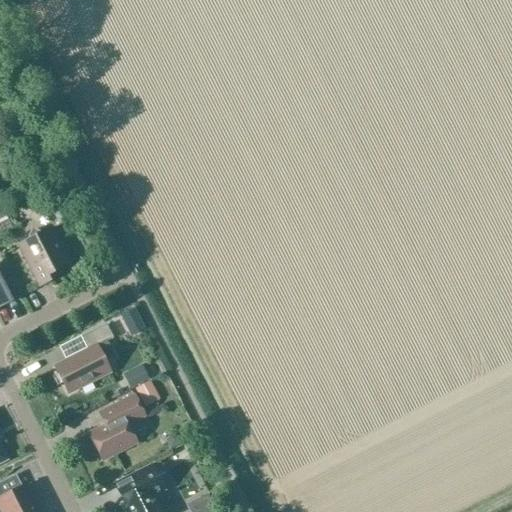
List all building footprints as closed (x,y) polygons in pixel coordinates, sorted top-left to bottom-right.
[(30,153),(22,157),(28,171),(37,167),(30,153)] [(60,225),(71,220),(65,209),(54,215),(60,225)] [(29,242),(16,249),(37,290),(59,279),(56,273),(68,267),(50,232),(41,236),(40,233),(39,233),(39,232),(38,232),(37,231),(36,231),(35,231),(34,231),(33,231),(32,231),(31,231),(31,232),(30,232),(29,233),(28,234),(28,235),(28,236),(27,236),(27,237),(27,238),(28,239),(29,242)] [(0,308),(8,304),(0,287),(0,308)] [(122,317),(131,337),(144,331),(134,310),(122,317)] [(110,352),(106,344),(111,342),(104,329),(79,341),(85,353),(52,370),(66,397),(108,376),(100,361),(107,357),(110,352)] [(140,366),(127,372),(135,387),(147,380),(140,366)] [(149,383),(135,390),(142,404),(156,397),(149,383)] [(87,437),(100,464),(134,446),(125,428),(142,420),(131,399),(109,410),(115,422),(87,437)] [(166,443),(169,450),(180,445),(174,434),(167,438),(166,443)] [(150,468),(112,487),(121,504),(125,511),(156,511),(148,496),(161,490),(150,468)] [(35,511),(24,489),(0,500),(0,511),(35,511)]
